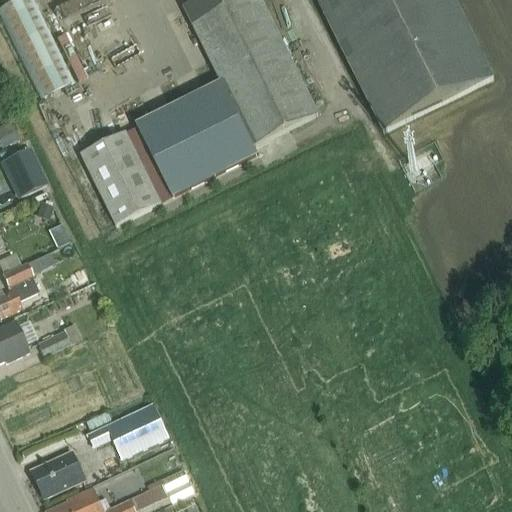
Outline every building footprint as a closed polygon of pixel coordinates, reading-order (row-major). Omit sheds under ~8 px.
[(35,0),(25,0),(0,12),(0,15),(43,104),(66,93),(77,88),(78,87),(35,0)] [(186,12),(224,88),(255,151),(320,119),(260,0),(209,0),(201,5),(186,12)] [(317,0),(387,137),(495,82),(454,0),(317,0)] [(109,106),(135,93),(130,84),(105,97),(109,106)] [(221,86),(137,128),(174,201),(257,159),(221,86)] [(8,126),(0,129),(0,150),(1,152),(17,144),(8,126)] [(127,137),(84,159),(119,230),(163,209),(127,137)] [(28,152),(0,165),(17,203),(46,190),(28,152)] [(41,206),(38,216),(51,220),(54,210),(41,206)] [(61,227),(49,233),(57,251),(70,245),(61,227)] [(52,255),(31,265),(36,276),(57,266),(52,255)] [(13,289),(20,306),(41,296),(33,281),(37,279),(36,276),(31,265),(4,277),(10,290),(13,289)] [(78,287),(92,281),(86,268),(72,274),(78,287)] [(0,323),(1,323),(1,322),(23,312),(15,293),(5,298),(3,294),(0,295),(0,323)] [(58,316),(81,308),(76,294),(53,301),(58,316)] [(0,367),(6,364),(7,367),(31,356),(16,325),(0,332),(0,367)] [(66,335),(41,347),(46,360),(82,343),(76,329),(66,334),(66,335)] [(154,408),(89,438),(95,451),(114,443),(123,462),(169,441),(154,408)] [(87,484),(74,456),(34,475),(47,503),(87,484)] [(185,473),(162,484),(164,488),(172,505),(173,507),(196,496),(185,473)] [(161,483),(148,489),(151,494),(164,488),(162,484),(161,483)] [(157,511),(172,505),(164,488),(151,494),(114,511),(111,511),(107,504),(102,506),(95,491),(69,503),(70,505),(56,511),(157,511)]
